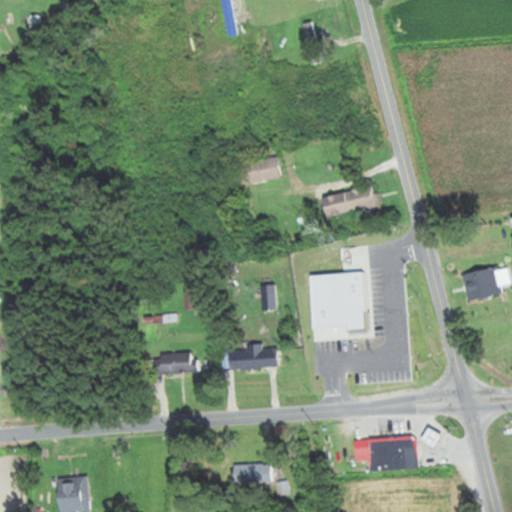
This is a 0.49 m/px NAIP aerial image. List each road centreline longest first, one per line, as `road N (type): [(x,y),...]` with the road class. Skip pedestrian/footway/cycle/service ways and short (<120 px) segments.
road 1 (secondary): [(497,511),(364,0)]
road 2 (tertiary): [(0,434),(468,396)]
road 3 (residential): [(235,0),(262,136),(300,215)]
road 4 (residential): [(382,70),(511,48)]
